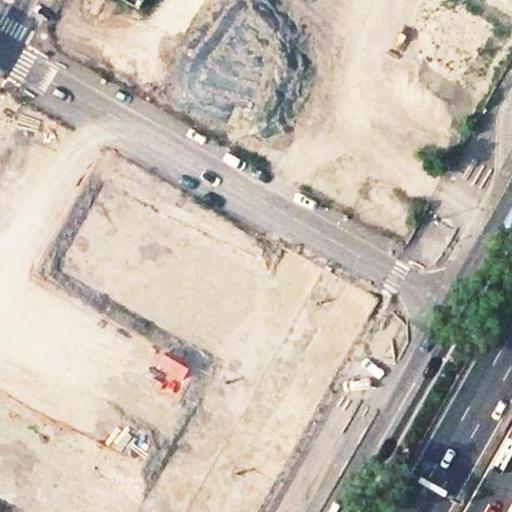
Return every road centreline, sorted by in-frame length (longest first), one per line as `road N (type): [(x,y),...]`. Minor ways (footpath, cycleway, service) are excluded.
road 1 (residential): [(0,53),(454,310)]
road 2 (tertiary): [(454,310),(341,511)]
road 3 (trunk): [(511,349),(420,511)]
